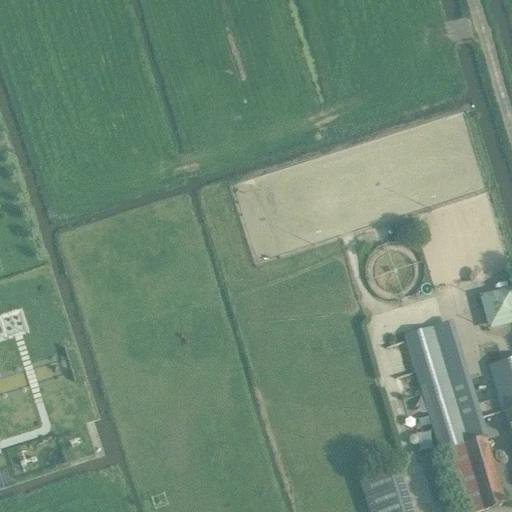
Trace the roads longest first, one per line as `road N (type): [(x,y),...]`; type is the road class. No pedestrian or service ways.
road 1 (unknown): [(436,511),(372,315),(384,304),(456,285)]
road 2 (track): [(511,127),(473,0)]
